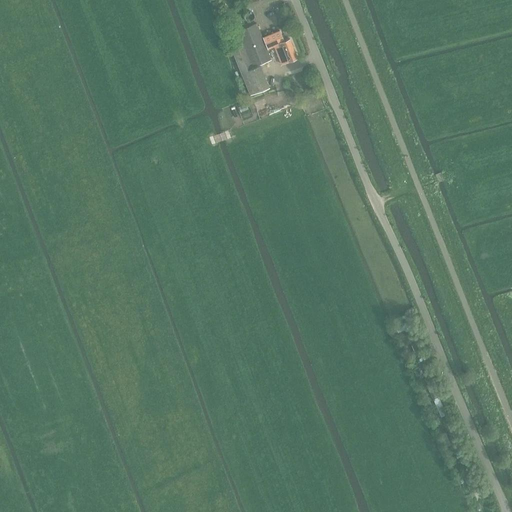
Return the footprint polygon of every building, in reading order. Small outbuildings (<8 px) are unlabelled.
[(243,43),(231,48),(251,95),(269,87),(260,64),(270,60),(261,37),(256,24),(238,31),(243,43)] [(279,31),(263,38),(267,49),(274,46),(278,57),(281,64),(297,58),(290,39),(284,42),(279,31)] [(409,315),(394,320),(404,345),(410,343),(405,329),(414,326),(409,315)] [(428,387),(435,402),(442,398),(436,384),(428,387)] [(437,403),(442,417),(446,415),(441,401),(437,403)] [(434,420),(436,426),(444,423),(445,427),(452,424),(450,419),(449,416),(441,418),(441,417),(434,420)]
